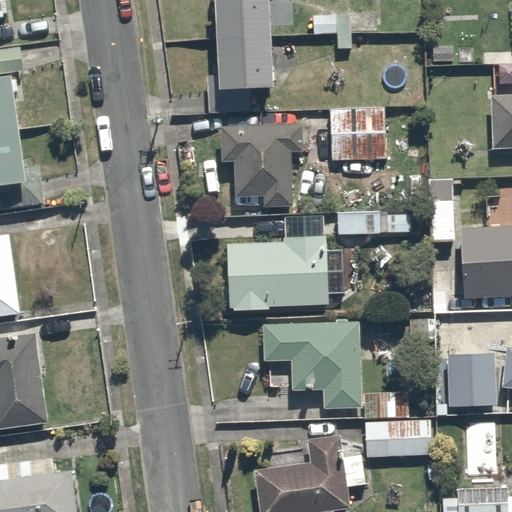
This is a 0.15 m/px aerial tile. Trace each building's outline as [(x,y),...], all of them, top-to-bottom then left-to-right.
[(283,0),(227,0),(231,94),(288,92),(283,0)] [(382,6),(353,5),(353,33),(382,33),(382,6)] [(19,47),(0,49),(0,73),(23,71),(19,47)] [(12,76),(0,77),(0,185),(27,181),(12,76)] [(511,94),(491,96),(493,149),(511,148),(511,94)] [(395,106),(331,107),(332,160),(396,160),(395,106)] [(225,127),(225,166),(236,166),(236,199),(266,199),(266,208),(297,208),(297,147),(314,147),(314,126),(225,127)] [(450,200),(430,200),(431,242),(451,241),(450,200)] [(413,205),(344,208),(345,237),(414,234),(413,205)] [(511,225),(461,229),(465,299),(511,295),(511,225)] [(15,238),(0,239),(0,318),(23,316),(15,238)] [(334,241),(231,244),(233,306),(336,302),(334,241)] [(435,319),(409,317),(408,341),(434,342),(435,319)] [(374,325),(274,322),(273,360),(297,361),(296,387),(326,387),(326,410),(372,411),(374,325)] [(0,429),(47,422),(36,333),(0,338),(0,429)] [(511,347),(508,347),(502,388),(511,388),(511,347)] [(494,353),(449,355),(449,407),(497,405),(494,353)] [(432,419),(366,422),(367,458),(432,455),(432,419)] [(311,463),(254,471),(259,511),(317,511),(350,508),(341,435),(307,440),(311,463)] [(58,469),(56,457),(0,465),(0,511),(82,511),(75,467),(58,469)] [(511,511),(511,491),(448,495),(448,511),(511,511)]
